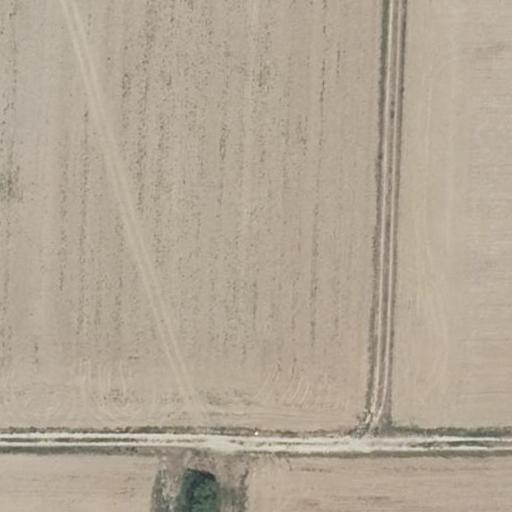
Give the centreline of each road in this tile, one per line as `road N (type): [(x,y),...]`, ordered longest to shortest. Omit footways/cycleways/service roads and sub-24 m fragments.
road 1 (track): [(0,441),(511,444)]
road 2 (track): [(365,443),(388,0)]
